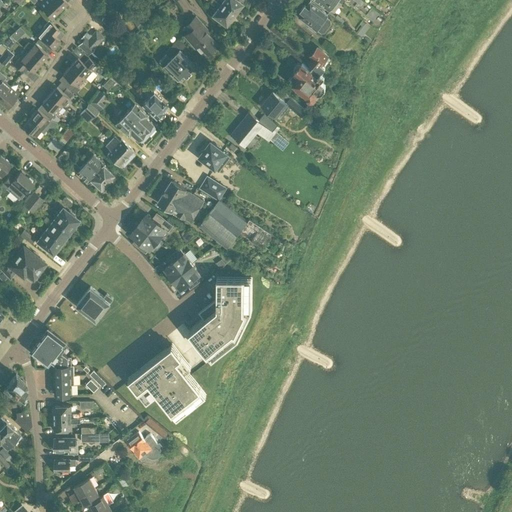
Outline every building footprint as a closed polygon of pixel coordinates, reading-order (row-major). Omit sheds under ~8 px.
[(59,9),(50,0),(43,0),(42,1),(38,4),(51,17),(59,9)] [(50,0),(59,9),(67,2),(66,0),(50,0)] [(233,13),(215,0),(208,0),(215,5),(216,4),(219,6),(212,14),(225,24),(233,13)] [(215,0),(233,13),(241,3),(240,2),(242,0),(222,0),(222,2),(219,0),(215,0)] [(303,10),(299,16),(310,24),(308,26),(314,30),(315,29),(316,30),(317,28),(323,33),(330,25),(323,20),(328,13),(311,0),(310,0),(307,5),(305,4),(301,9),(303,10)] [(336,0),(316,0),(329,10),(336,0)] [(206,32),(208,30),(195,16),(184,25),(189,31),(184,35),(195,48),(199,44),(207,53),(217,44),(206,32)] [(138,28),(145,21),(142,18),(135,25),(138,28)] [(37,35),(40,37),(49,46),(52,48),(60,39),(54,34),(58,28),(48,20),(43,26),(44,27),(37,35)] [(108,30),(115,36),(122,29),(115,23),(108,30)] [(276,47),(283,38),(273,28),(265,37),(276,47)] [(104,36),(95,29),(91,34),(89,34),(84,29),(81,33),(83,35),(79,40),(81,41),(78,45),(88,54),(104,36)] [(41,44),(39,46),(34,41),(31,44),(28,41),(23,46),(27,50),(40,62),(48,53),(45,51),(49,46),(40,37),(37,40),(41,44)] [(163,64),(162,65),(176,79),(180,79),(184,75),(185,76),(190,71),(189,70),(193,66),(193,63),(180,50),(185,45),(178,38),(166,50),(172,56),(170,58),(167,54),(160,60),(163,64)] [(325,39),(321,44),(331,53),(335,47),(325,39)] [(11,45),(5,40),(2,43),(8,48),(11,45)] [(310,59),(323,69),(325,66),(322,63),(329,55),(317,46),(310,55),(312,57),(310,59)] [(7,48),(0,55),(0,60),(5,64),(14,53),(7,48)] [(40,62),(27,50),(23,56),(22,55),(14,64),(23,71),(27,74),(31,69),(33,70),(40,62)] [(77,57),(70,65),(85,78),(92,70),(93,71),(98,65),(84,52),(79,58),(77,57)] [(323,69),(310,59),(306,64),(302,61),(301,62),(300,62),(297,62),(294,65),(294,69),(295,70),(288,78),(292,81),(307,93),(307,98),(310,100),(313,99),(316,97),(316,95),(319,90),(322,90),(325,86),(325,81),(321,78),(324,74),(321,71),(323,69)] [(85,78),(70,65),(63,74),(71,81),(67,86),(75,93),(80,88),(78,86),(85,78)] [(27,74),(23,71),(18,76),(30,85),(34,81),(27,74)] [(0,97),(10,86),(5,81),(3,79),(5,76),(0,72),(0,97)] [(124,83),(114,73),(111,76),(121,86),(124,83)] [(112,80),(108,76),(102,84),(106,88),(112,80)] [(10,86),(0,97),(0,100),(7,106),(19,92),(16,90),(15,90),(10,86)] [(56,86),(49,94),(62,106),(67,100),(67,101),(70,98),(69,96),(72,93),(66,87),(63,91),(56,86)] [(153,91),(149,88),(144,93),(147,96),(141,103),(158,119),(160,118),(164,115),(163,112),(161,110),(167,104),(153,91)] [(281,108),(286,102),(281,97),(282,95),(276,90),(274,92),(273,91),(263,104),(273,113),(278,106),(281,108)] [(107,103),(116,105),(118,94),(109,92),(107,103)] [(42,102),(42,103),(38,108),(50,119),(52,116),(53,117),(59,111),(58,111),(62,106),(49,94),(42,102)] [(96,102),(91,97),(88,100),(97,109),(100,105),(96,102)] [(293,97),(288,103),(300,114),(306,108),(293,97)] [(90,119),(97,111),(89,103),(82,110),(90,119)] [(125,113),(148,134),(154,128),(154,126),(144,117),(146,115),(134,103),(125,113)] [(37,108),(30,116),(43,128),(48,122),(48,123),(51,120),(50,119),(38,108),(37,108)] [(249,111),(231,134),(244,146),(257,130),(269,140),(275,132),(259,120),(249,111)] [(148,134),(125,113),(116,122),(128,134),(130,132),(140,141),(142,141),(148,134)] [(280,127),(264,114),(259,120),(275,132),(276,131),(280,127)] [(43,128),(30,116),(23,125),(36,136),(41,131),(44,128),(43,128)] [(69,126),(61,136),(66,140),(74,131),(69,126)] [(83,137),(78,133),(75,137),(79,141),(83,137)] [(110,149),(107,153),(119,164),(120,163),(123,166),(135,154),(132,151),(133,149),(121,138),(119,140),(114,135),(105,145),(110,149)] [(54,144),(57,140),(53,137),(47,144),(52,149),(53,148),(57,151),(59,149),(54,144)] [(63,144),(57,140),(54,144),(59,149),(63,144)] [(226,153),(210,141),(204,150),(202,149),(200,153),(201,154),(199,156),(216,169),(216,168),(219,170),(224,163),(221,161),(226,153)] [(238,148),(232,143),(229,146),(235,152),(238,148)] [(85,161),(110,183),(116,177),(113,174),(113,173),(103,164),(104,162),(92,152),(92,153),(88,149),(85,153),(89,156),(85,161)] [(11,163),(0,153),(0,175),(1,176),(11,163)] [(110,183),(85,161),(79,167),(75,163),(72,167),(76,170),(75,171),(86,181),(89,178),(100,188),(101,187),(104,190),(110,183)] [(19,170),(11,179),(10,180),(24,192),(33,182),(19,170)] [(10,180),(11,179),(7,176),(0,185),(0,191),(2,193),(6,188),(9,190),(13,187),(22,194),(24,192),(10,180)] [(218,198),(224,187),(207,176),(201,187),(218,198)] [(183,203),(196,213),(204,201),(187,190),(187,189),(173,180),(167,189),(174,194),(169,201),(174,204),(176,201),(181,205),(183,203)] [(174,194),(167,189),(158,202),(172,211),(173,210),(191,222),(196,213),(183,203),(181,205),(176,201),(174,204),(169,201),(174,194)] [(28,198),(39,206),(44,199),(34,191),(32,193),(28,198)] [(28,198),(22,204),(32,212),(33,211),(34,212),(39,206),(28,198)] [(208,214),(236,237),(239,233),(262,248),(272,233),(250,218),(248,221),(220,199),(208,214)] [(62,207),(53,218),(70,230),(78,219),(62,207)] [(158,237),(162,232),(165,228),(168,231),(173,225),(159,213),(154,219),(147,213),(144,217),(139,223),(158,237)] [(236,237),(208,214),(201,223),(229,245),(236,237)] [(70,230),(53,218),(45,229),(61,241),(70,230)] [(132,233),(139,238),(135,243),(146,252),(153,242),(154,243),(158,237),(139,223),(135,228),(132,233)] [(31,242),(35,237),(24,229),(20,234),(31,242)] [(61,241),(45,229),(36,240),(53,253),(61,241)] [(32,277),(34,275),(36,276),(41,270),(38,269),(44,261),(23,244),(11,260),(7,257),(0,266),(0,268),(9,278),(16,269),(22,274),(25,271),(32,277)] [(169,256),(173,261),(166,267),(169,271),(173,277),(192,262),(188,257),(180,247),(169,256)] [(225,263),(222,258),(216,262),(220,267),(225,263)] [(192,286),(203,278),(196,268),(196,267),(192,262),(173,277),(177,282),(181,286),(188,281),(192,286)] [(125,263),(115,271),(129,289),(139,281),(135,276),(137,274),(131,266),(129,268),(125,263)] [(201,311),(206,316),(189,330),(212,358),(238,337),(251,310),(251,277),(217,277),(217,298),(201,311)] [(77,304),(97,319),(113,298),(107,293),(104,296),(91,286),(77,304)] [(126,293),(117,300),(121,305),(130,298),(126,293)] [(149,294),(139,302),(153,320),(163,312),(159,307),(161,305),(155,297),(153,299),(149,294)] [(130,298),(121,305),(125,310),(134,303),(130,298)] [(111,313),(106,317),(114,327),(119,323),(111,313)] [(51,361),(60,349),(66,341),(48,327),(41,337),(41,338),(39,341),(39,340),(31,350),(49,364),(51,361)] [(103,329),(93,337),(97,342),(95,343),(102,352),(104,351),(107,355),(117,347),(114,342),(116,341),(109,333),(107,334),(103,329)] [(157,392),(177,417),(205,394),(186,369),(190,365),(173,343),(129,378),(147,400),(157,392)] [(60,349),(51,361),(56,364),(56,365),(72,364),(71,356),(69,356),(60,349)] [(74,364),(72,364),(56,365),(54,365),(54,367),(53,367),(53,368),(54,368),(55,377),(74,376),(74,364)] [(26,396),(25,395),(27,392),(26,381),(16,373),(4,389),(20,402),(23,398),(24,399),(26,396)] [(74,376),(55,377),(54,377),(54,378),(55,377),(55,387),(71,386),(71,384),(74,384),(74,376)] [(71,386),(55,387),(54,387),(55,387),(55,395),(72,394),(71,386)] [(71,414),(71,405),(54,405),(54,417),(80,417),(80,412),(73,412),(73,414),(71,414)] [(0,440),(6,446),(19,431),(0,414),(0,440)] [(31,425),(30,415),(17,417),(14,420),(26,431),(32,425),(31,425)] [(80,417),(54,417),(54,429),(71,429),(71,420),(73,420),(73,422),(80,422),(80,417)] [(145,422),(159,433),(163,429),(149,417),(145,422)] [(160,446),(150,433),(144,437),(139,431),(127,440),(135,450),(134,452),(136,455),(138,455),(139,457),(147,452),(149,455),(152,456),(156,456),(159,453),(161,450),(160,446)] [(96,433),(81,433),(81,441),(100,441),(100,432),(96,433)] [(69,437),(55,437),(55,443),(53,443),(53,447),(55,448),(55,450),(70,450),(70,444),(76,444),(75,437),(70,437),(69,437)] [(8,460),(13,456),(5,449),(1,453),(8,460)] [(100,454),(99,453),(80,454),(80,461),(86,464),(100,454)] [(71,458),(55,458),(55,464),(54,465),(54,469),(55,470),(71,470),(71,464),(76,464),(76,458),(71,458)] [(102,466),(93,470),(96,475),(104,470),(102,466)] [(120,484),(125,481),(121,474),(116,477),(120,484)] [(80,495),(96,487),(91,477),(75,485),(80,495)] [(96,487),(80,495),(85,504),(101,496),(96,487)] [(104,494),(101,496),(85,504),(86,505),(89,503),(94,511),(109,504),(104,494)]
